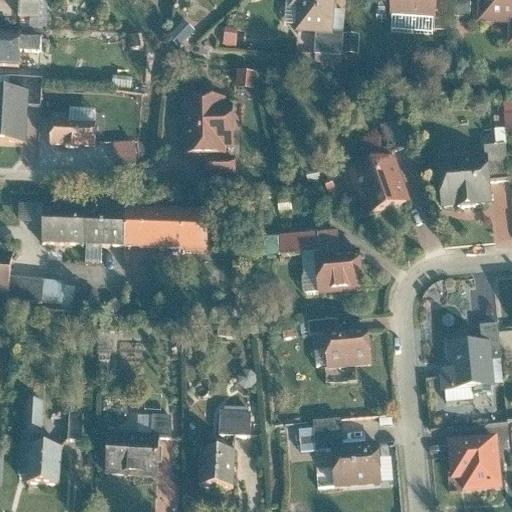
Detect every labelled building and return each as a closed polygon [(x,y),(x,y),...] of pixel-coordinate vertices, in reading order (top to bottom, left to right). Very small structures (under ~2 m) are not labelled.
[(21,0),(22,17),(44,16),(43,0),(21,0)] [(334,36),(335,0),(286,0),(285,13),(296,13),(294,34),(334,36)] [(435,2),(434,0),(390,0),(390,21),(435,23),(435,2)] [(482,0),(454,0),(455,2),(453,22),(482,24),(482,0)] [(511,0),(482,0),(482,24),(479,28),(511,28),(510,50),(511,49),(511,0)] [(453,22),(455,2),(435,2),(435,23),(435,36),(454,36),(453,22)] [(19,52),(19,41),(0,38),(0,70),(16,72),(19,52)] [(38,52),(39,42),(19,41),(19,52),(38,52)] [(257,76),(237,75),(235,94),(255,95),(257,76)] [(44,82),(8,79),(7,96),(28,98),(27,110),(42,111),(44,82)] [(367,92),(348,90),(345,111),(365,113),(367,92)] [(7,96),(0,95),(0,149),(24,152),(27,110),(28,98),(7,96)] [(191,162),(229,160),(227,103),(189,104),(191,162)] [(71,120),(52,120),(52,151),(96,151),(96,130),(71,130),(71,120)] [(400,120),(381,128),(395,164),(414,157),(400,120)] [(135,146),(113,148),(114,168),(137,166),(135,146)] [(505,179),(502,150),(484,152),(485,160),(487,181),(505,179)] [(487,181),(485,160),(437,163),(440,211),(488,208),(487,181)] [(406,210),(389,166),(353,180),(369,223),(406,210)] [(127,213),(45,210),(44,248),(126,251),(127,213)] [(214,257),(211,215),(127,213),(126,251),(181,251),(186,257),(214,257)] [(339,256),(337,233),(277,238),(279,261),(314,258),(339,256)] [(362,292),(359,254),(339,256),(314,258),(318,296),(362,292)] [(13,261),(0,259),(0,301),(8,303),(9,282),(13,261)] [(44,305),(45,284),(9,282),(8,303),(44,305)] [(338,323),(308,325),(310,341),(323,340),(340,338),(338,323)] [(499,360),(495,330),(481,332),(482,347),(484,362),(499,360)] [(374,368),(370,335),(340,338),(323,340),(327,372),(374,368)] [(482,347),(445,352),(447,374),(440,375),(442,396),(488,390),(484,362),(482,347)] [(43,408),(29,407),(28,437),(41,438),(43,408)] [(254,416),(221,416),(221,440),(253,441),(254,416)] [(82,444),(84,420),(70,419),(68,444),(82,444)] [(171,420),(155,421),(155,443),(171,443),(171,420)] [(341,455),(338,425),(311,427),(313,457),(333,455),(341,455)] [(154,484),(155,443),(114,439),(112,482),(154,484)] [(501,495),(497,443),(448,446),(451,486),(464,485),(465,497),(501,495)] [(381,492),(379,452),(341,455),(333,455),(335,495),(381,492)] [(59,489),(60,455),(29,454),(28,489),(59,489)] [(234,495),(235,458),(203,457),(201,493),(234,495)] [(319,468),(320,489),(333,488),(332,468),(319,468)]
